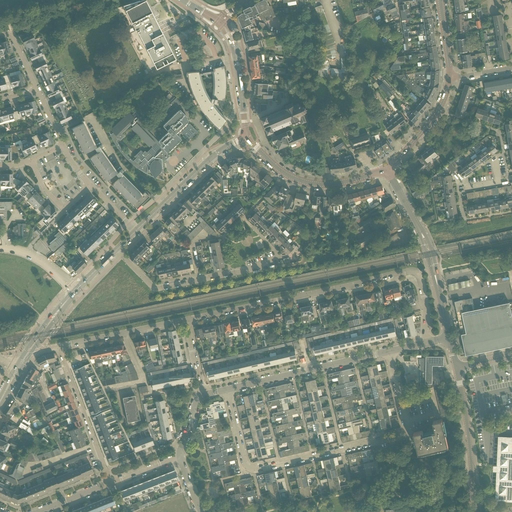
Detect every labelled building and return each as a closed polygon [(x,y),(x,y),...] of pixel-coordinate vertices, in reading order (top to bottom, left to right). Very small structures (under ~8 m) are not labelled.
[(133,3),(123,6),(126,13),(136,31),(139,29),(140,31),(137,32),(156,69),(176,59),(162,33),(160,35),(152,18),(154,17),(145,0),(141,0),(136,2),(137,3),(134,4),(133,3)] [(263,0),(255,4),(261,15),(264,23),(276,17),(271,6),(270,6),(266,0),(263,0)] [(410,10),(409,1),(402,2),(402,5),(399,5),(400,11),(410,10)] [(385,8),(382,9),(384,12),(395,7),(394,3),(393,4),(385,8)] [(261,15),(255,4),(243,10),(244,12),(238,17),(242,29),(242,28),(243,31),(255,28),(250,18),(252,17),(253,19),(261,15)] [(384,4),(373,8),(375,13),(385,8),(384,4)] [(322,5),(315,8),(322,26),(328,24),(322,5)] [(372,5),(366,7),(366,9),(368,12),(369,15),(375,13),(373,8),(372,5)] [(395,7),(384,12),(388,21),(400,16),(395,7)] [(430,7),(425,8),(421,9),(421,10),(422,18),(432,16),(430,7)] [(363,10),(355,12),(355,15),(357,22),(369,16),(369,15),(368,12),(366,9),(363,10)] [(410,10),(400,11),(401,16),(402,21),(405,20),(408,20),(413,19),(412,18),(407,19),(406,14),(410,14),(410,10)] [(455,15),(456,23),(467,22),(467,21),(464,22),(464,19),(468,18),(468,14),(455,15)] [(493,16),(494,23),(503,22),(502,15),(493,16)] [(467,22),(456,23),(457,31),(460,30),(461,33),(468,33),(468,27),(467,22)] [(332,35),(328,24),(322,26),(326,37),(332,35)] [(256,28),(255,28),(243,31),(246,41),(254,39),(252,33),(257,32),(256,28)] [(22,39),(24,44),(34,40),(32,35),(34,34),(33,30),(26,32),(28,36),(22,39)] [(336,44),(332,35),(326,37),(320,39),(322,45),(324,49),(333,45),(336,44)] [(462,39),(457,40),(459,53),(464,52),(468,52),(472,49),(473,46),(470,46),(467,47),(466,39),(462,39)] [(27,48),(27,49),(37,45),(34,40),(24,44),(26,48),(27,48)] [(6,41),(1,43),(4,54),(9,52),(9,53),(13,52),(11,48),(10,48),(8,48),(6,41)] [(259,41),(247,44),(248,50),(261,47),(259,41)] [(27,51),(29,55),(39,50),(37,45),(27,49),(28,51),(27,51)] [(324,49),(322,45),(316,68),(318,69),(327,70),(327,67),(331,68),(327,58),(324,49)] [(337,55),(333,45),(324,49),(327,58),(337,55)] [(428,49),(419,51),(420,54),(424,53),(437,51),(436,45),(431,46),(428,47),(428,49)] [(38,57),(39,60),(45,57),(44,54),(42,55),(39,50),(29,55),(31,60),(38,57)] [(471,60),(463,61),(463,63),(464,67),(472,66),(471,63),(476,62),(476,61),(478,60),(482,59),(481,56),(479,56),(477,57),(477,58),(471,59),(471,60)] [(34,66),(37,71),(47,66),(44,61),(47,60),(45,57),(39,60),(40,63),(34,66)] [(327,70),(325,77),(331,78),(349,81),(348,57),(341,58),(342,67),(342,68),(341,68),(341,70),(331,68),(327,67),(327,70)] [(422,66),(423,66),(439,63),(438,58),(438,57),(433,57),(429,58),(430,59),(427,59),(428,62),(421,63),(422,66)] [(39,74),(40,76),(49,71),(47,66),(37,71),(38,75),(39,74)] [(198,72),(186,73),(187,73),(189,79),(188,80),(189,80),(190,86),(189,86),(189,87),(190,86),(193,93),(192,93),(193,93),(196,99),(195,99),(195,100),(196,99),(199,105),(198,105),(204,115),(205,114),(209,119),(208,120),(209,120),(209,119),(214,124),(213,125),(214,124),(219,129),(218,130),(219,130),(226,120),(222,116),(217,112),(213,106),(213,104),(216,104),(217,102),(215,101),(216,100),(224,101),(225,94),(226,94),(225,94),(225,87),(226,87),(225,87),(225,80),(226,80),(225,80),(225,73),(226,73),(225,73),(223,66),(225,66),(224,66),(213,69),(213,71),(214,74),(214,81),(215,87),(214,93),(213,99),(212,99),(211,102),(209,100),(206,94),(203,89),(201,83),(199,77),(199,74),(198,72)] [(325,77),(327,70),(318,69),(317,76),(325,77)] [(415,73),(407,74),(407,79),(410,79),(419,78),(430,79),(439,80),(440,70),(428,72),(428,71),(415,73)] [(40,77),(41,81),(52,76),(49,71),(40,76),(40,77)] [(10,74),(6,75),(8,82),(11,81),(13,87),(14,87),(18,86),(15,75),(10,77),(10,74)] [(21,74),(15,75),(18,86),(24,85),(21,74)] [(407,79),(407,74),(403,75),(400,75),(396,76),(422,98),(423,98),(424,99),(425,98),(431,103),(435,94),(425,89),(423,88),(416,84),(410,81),(410,79),(407,79)] [(6,75),(0,77),(0,86),(1,91),(5,90),(5,89),(7,89),(5,83),(8,82),(6,75)] [(44,85),(44,86),(54,82),(52,76),(41,81),(43,85),(44,85)] [(510,88),(511,87),(511,78),(508,79),(508,76),(505,77),(505,79),(499,80),(501,90),(506,89),(507,90),(510,90),(510,88)] [(419,78),(410,79),(410,81),(416,84),(418,80),(420,81),(419,85),(425,88),(425,89),(435,94),(435,93),(437,91),(439,83),(438,83),(439,80),(430,79),(419,78)] [(490,82),(484,83),(486,92),(492,91),(492,93),(495,92),(495,91),(501,90),(499,80),(493,81),(493,79),(490,80),(490,82)] [(384,80),(382,82),(391,91),(392,90),(393,90),(384,80)] [(44,88),(46,92),(56,87),(54,82),(44,86),(45,87),(44,88)] [(383,83),(379,86),(389,98),(393,94),(391,91),(384,85),(383,83)] [(465,85),(463,91),(471,94),(473,88),(465,85)] [(55,94),(56,97),(62,94),(61,91),(59,92),(56,87),(46,92),(49,97),(55,94)] [(273,91),(268,91),(254,90),(254,95),(262,95),(262,94),(264,94),(263,99),(272,99),(272,101),(275,101),(276,98),(272,97),(273,91)] [(463,91),(461,97),(469,100),(471,94),(463,91)] [(51,102),(54,108),(64,103),(62,98),(64,97),(62,94),(56,97),(57,99),(51,102)] [(169,94),(162,101),(165,103),(172,96),(169,94)] [(409,94),(407,97),(415,103),(416,101),(412,97),(409,94)] [(129,112),(110,130),(113,133),(110,134),(109,131),(109,132),(110,134),(110,135),(114,143),(117,147),(119,151),(122,154),(125,157),(127,160),(131,164),(135,166),(138,168),(138,169),(141,170),(143,172),(147,174),(147,172),(151,173),(153,177),(154,177),(154,178),(155,178),(155,177),(160,173),(164,173),(163,160),(164,160),(164,162),(166,160),(165,159),(168,157),(169,157),(170,156),(166,152),(168,152),(181,140),(181,139),(179,137),(180,136),(180,134),(181,133),(188,141),(197,132),(190,124),(189,124),(187,122),(188,121),(188,120),(184,116),(185,115),(182,112),(180,110),(179,110),(178,110),(175,108),(181,102),(181,101),(178,97),(176,97),(175,98),(171,103),(166,107),(166,109),(169,112),(171,112),(174,109),(176,112),(163,125),(163,127),(168,132),(160,139),(158,141),(158,142),(142,125),(143,124),(135,111),(132,115),(129,112)] [(461,97),(459,103),(467,106),(469,100),(461,97)] [(418,98),(416,101),(420,104),(426,109),(430,105),(426,101),(424,99),(422,102),(418,98)] [(391,100),(388,102),(395,111),(398,109),(391,100)] [(34,101),(29,102),(32,113),(37,112),(34,101)] [(416,101),(415,103),(418,106),(416,108),(419,110),(422,113),(426,109),(420,104),(416,101)] [(23,104),(26,115),(32,113),(29,102),(24,104),(25,104),(23,104)] [(278,148),(278,149),(279,149),(289,145),(290,146),(306,139),(304,134),(292,139),(291,136),(292,136),(290,130),(276,136),(274,132),(274,131),(275,132),(278,131),(277,130),(278,131),(278,130),(281,128),(282,129),(282,128),(285,127),(285,128),(286,127),(286,126),(289,125),(289,126),(290,126),(289,125),(293,123),(294,125),(293,125),(293,126),(294,126),(295,126),(294,125),(297,124),(297,125),(298,125),(297,124),(300,123),(300,124),(301,123),(301,122),(300,120),(301,120),(302,123),(307,122),(303,114),(304,113),(305,114),(306,114),(305,113),(306,112),(307,112),(306,111),(306,110),(307,110),(307,109),(306,109),(306,108),(306,107),(305,108),(304,107),(305,106),(304,106),(304,107),(302,107),(302,106),(302,107),(301,107),(300,107),(301,106),(301,105),(300,106),(299,103),(293,105),(293,103),(292,103),(292,102),(292,103),(289,104),(288,104),(289,104),(286,106),(286,105),(285,105),(285,106),(285,107),(286,106),(286,108),(283,110),(283,109),(282,109),(283,110),(279,111),(279,110),(278,110),(279,112),(275,113),(275,112),(274,112),(275,113),(271,115),(271,113),(271,114),(271,115),(268,116),(267,116),(266,116),(263,118),(262,118),(261,118),(262,119),(264,123),(263,123),(266,130),(267,129),(268,133),(268,134),(269,134),(269,133),(270,133),(273,138),(272,138),(275,143),(276,145),(277,144),(276,145),(277,146),(277,147),(277,148),(278,148)] [(380,102),(373,104),(376,113),(383,111),(380,102)] [(56,111),(57,113),(66,108),(64,103),(54,108),(56,111)] [(459,103),(457,109),(465,112),(467,106),(459,103)] [(19,112),(16,113),(18,119),(21,118),(21,116),(26,115),(23,104),(19,105),(19,106),(18,106),(19,112)] [(253,113),(260,113),(267,110),(267,104),(254,104),(253,113)] [(10,107),(6,108),(9,119),(14,118),(15,120),(18,119),(16,113),(13,113),(12,108),(10,108),(10,107)] [(4,109),(0,110),(3,121),(9,119),(6,108),(6,109),(5,109),(4,109)] [(57,114),(59,118),(69,113),(66,108),(57,113),(57,114)] [(410,108),(408,110),(412,113),(418,118),(422,114),(422,113),(419,110),(416,108),(416,109),(414,111),(410,108)] [(465,112),(457,109),(455,115),(463,118),(465,112)] [(475,117),(481,119),(484,111),(478,109),(477,112),(475,117)] [(383,111),(376,113),(378,119),(385,117),(383,111)] [(487,122),(487,121),(490,113),(484,111),(481,119),(484,120),(483,120),(487,122)] [(69,113),(59,118),(61,123),(66,121),(68,125),(76,121),(75,117),(73,118),(71,119),(71,118),(69,113)] [(412,113),(408,118),(414,123),(418,118),(412,113)] [(487,121),(487,122),(490,123),(491,122),(493,123),(496,115),(490,113),(487,121)] [(398,116),(395,118),(402,127),(407,123),(400,114),(398,116)] [(496,115),(493,123),(499,125),(502,117),(496,115)] [(394,117),(390,120),(397,130),(402,127),(395,118),(394,117)] [(397,130),(390,120),(387,123),(388,123),(385,126),(391,135),(397,130)] [(90,158),(106,181),(116,174),(119,178),(113,184),(137,209),(151,195),(146,190),(142,193),(121,172),(123,170),(122,169),(118,173),(100,148),(102,146),(101,144),(97,147),(84,121),(82,121),(83,123),(72,128),(84,153),(95,148),(97,153),(90,158)] [(354,131),(351,123),(343,127),(346,134),(354,131)] [(49,132),(43,134),(48,145),(54,142),(49,132)] [(357,137),(350,139),(352,149),(371,143),(369,136),(368,136),(368,133),(367,133),(367,132),(366,133),(367,133),(365,134),(365,133),(364,134),(365,134),(363,134),(362,134),(363,135),(357,137)] [(37,135),(34,136),(37,142),(40,141),(43,147),(44,146),(48,145),(43,134),(38,137),(37,135)] [(32,140),(27,142),(32,152),(36,150),(37,149),(35,143),(37,142),(34,136),(31,137),(32,140)] [(378,147),(373,150),(376,154),(378,157),(379,158),(384,156),(385,157),(389,154),(388,152),(392,149),(390,146),(390,145),(387,141),(382,144),(381,143),(377,146),(378,147)] [(27,142),(22,144),(27,155),(31,153),(31,152),(32,152),(27,142)] [(16,145),(13,145),(15,152),(19,151),(22,157),(27,155),(22,144),(19,146),(18,144),(16,145)] [(5,148),(5,159),(11,159),(11,153),(15,152),(13,145),(10,146),(10,148),(5,148)] [(493,145),(487,149),(492,155),(497,151),(493,145)] [(422,164),(411,172),(414,176),(418,173),(421,170),(422,170),(425,168),(426,168),(431,164),(429,162),(438,155),(435,152),(432,148),(418,158),(422,164)] [(487,149),(482,152),(487,158),(492,155),(487,149)] [(476,154),(477,156),(482,162),(487,158),(482,152),(481,150),(476,154)] [(336,158),(337,172),(343,172),(344,171),(343,162),(342,163),(339,163),(338,154),(336,156),(336,158)] [(351,155),(348,156),(352,170),(353,169),(357,168),(356,163),(355,160),(355,159),(352,160),(351,155)] [(343,162),(344,171),(346,171),(352,170),(348,156),(345,157),(346,162),(343,162)] [(477,156),(472,160),(477,166),(482,162),(477,156)] [(235,158),(228,162),(230,164),(234,168),(234,169),(234,174),(238,174),(238,167),(235,158)] [(235,158),(238,167),(241,167),(241,170),(244,170),(244,168),(244,159),(243,158),(238,158),(235,158)] [(472,160),(467,164),(472,170),(477,166),(472,160)] [(251,172),(251,176),(257,181),(261,176),(264,172),(261,170),(251,162),(251,167),(251,172)] [(234,168),(230,164),(228,166),(226,163),(221,168),(227,174),(230,170),(230,175),(234,175),(234,174),(234,169),(234,168)] [(451,163),(447,166),(452,173),(456,169),(455,168),(451,163)] [(459,166),(455,168),(456,169),(462,176),(464,175),(465,175),(467,174),(472,170),(467,164),(462,168),(461,166),(459,166)] [(213,176),(210,179),(216,185),(219,182),(221,185),(223,183),(222,180),(222,176),(221,175),(218,171),(215,174),(214,174),(212,175),(213,176)] [(12,187),(13,188),(17,180),(14,178),(12,178),(12,174),(6,174),(6,185),(12,185),(12,187)] [(272,179),(267,175),(259,184),(262,186),(263,184),(266,187),(272,179)] [(433,177),(429,180),(430,182),(431,185),(434,185),(444,183),(451,182),(451,179),(452,179),(452,176),(450,176),(450,175),(443,177),(442,177),(438,177),(439,180),(434,181),(433,177)] [(18,192),(20,191),(28,183),(24,179),(21,182),(20,181),(17,180),(13,188),(14,188),(18,192)] [(210,179),(205,184),(214,192),(215,190),(213,188),(216,185),(210,179)] [(22,196),(17,202),(19,204),(24,199),(29,194),(27,192),(32,188),(30,187),(31,186),(28,183),(20,191),(18,192),(22,196)] [(205,184),(201,188),(207,194),(209,191),(212,194),(214,192),(205,184)] [(285,200),(288,194),(290,190),(282,187),(281,188),(276,186),(264,197),(271,204),(273,202),(273,201),(278,196),(285,200)] [(382,186),(376,187),(378,195),(384,194),(385,198),(389,197),(386,192),(384,193),(382,186)] [(415,188),(411,190),(413,194),(415,197),(416,196),(417,198),(421,196),(420,195),(422,193),(423,195),(426,193),(426,192),(425,190),(422,191),(421,190),(419,186),(415,188)] [(201,188),(196,193),(204,201),(206,199),(204,197),(207,194),(201,188)] [(454,194),(453,192),(454,192),(454,188),(453,189),(453,188),(445,189),(444,190),(444,193),(442,194),(443,196),(446,196),(454,194)] [(31,205),(32,204),(40,196),(37,193),(36,192),(31,197),(29,194),(24,199),(27,201),(31,205)] [(191,197),(197,204),(198,203),(197,203),(200,201),(202,203),(204,201),(196,193),(191,197)] [(303,206),(306,195),(300,193),(300,194),(297,193),(296,198),(294,198),(294,196),(291,195),(285,210),(292,213),(296,204),(303,206)] [(353,194),(347,195),(348,200),(350,207),(356,205),(355,202),(353,194)] [(89,195),(85,199),(91,206),(96,202),(94,201),(95,200),(92,197),(92,198),(89,195)] [(34,209),(37,212),(42,207),(40,205),(44,201),(43,199),(40,196),(32,204),(36,208),(34,209)] [(317,210),(321,210),(322,197),(313,196),(312,208),(318,208),(317,210)] [(187,199),(186,201),(196,212),(197,212),(195,210),(197,208),(195,206),(197,204),(191,197),(188,200),(187,199)] [(329,197),(329,202),(330,206),(334,205),(334,216),(338,215),(338,211),(342,211),(342,201),(336,201),(336,197),(329,197)] [(392,198),(388,201),(382,205),(385,212),(396,206),(392,198)] [(85,199),(81,203),(89,211),(93,207),(91,206),(85,199)] [(493,199),(487,200),(487,203),(489,211),(495,209),(494,202),(493,200),(493,199)] [(183,218),(185,215),(186,214),(188,213),(190,211),(193,215),(196,212),(186,201),(184,203),(185,203),(183,205),(183,204),(180,207),(180,208),(179,209),(177,212),(176,213),(175,212),(172,214),(172,215),(173,215),(171,217),(170,216),(169,218),(179,229),(182,226),(179,222),(180,220),(183,218)] [(445,209),(448,208),(456,207),(455,201),(447,202),(444,202),(445,209)] [(12,209),(12,202),(0,202),(0,220),(7,220),(7,215),(7,210),(12,209)] [(77,207),(84,213),(85,215),(89,211),(81,203),(77,207)] [(235,204),(232,207),(240,214),(245,210),(239,204),(237,207),(235,204)] [(41,220),(53,209),(50,206),(49,206),(48,205),(44,209),(42,207),(37,212),(39,214),(41,213),(45,217),(41,220)] [(476,213),(475,205),(465,207),(466,214),(470,214),(476,213)] [(77,207),(73,210),(80,217),(84,213),(77,207)] [(232,211),(230,213),(236,219),(240,214),(232,207),(230,209),(232,211)] [(449,211),(446,211),(447,218),(450,218),(457,217),(457,213),(456,207),(448,208),(449,211)] [(53,209),(41,220),(44,223),(47,227),(54,220),(52,218),(57,213),(53,209)] [(73,210),(69,214),(76,221),(80,217),(73,210)] [(250,219),(255,224),(261,218),(258,216),(260,214),(258,211),(257,213),(254,210),(249,214),(252,217),(250,219)] [(386,219),(385,220),(385,222),(388,228),(389,228),(390,230),(391,231),(394,230),(396,230),(400,228),(397,218),(393,212),(389,215),(386,217),(386,219)] [(225,213),(223,215),(231,223),(236,219),(230,213),(228,215),(225,213)] [(353,224),(348,227),(354,235),(365,227),(365,226),(373,221),(369,213),(360,219),(358,220),(353,224)] [(69,214),(66,218),(74,226),(77,222),(76,221),(69,214)] [(220,217),(218,219),(219,220),(221,222),(226,228),(231,223),(223,215),(221,218),(220,217)] [(66,218),(62,222),(68,228),(70,230),(74,226),(66,218)] [(111,218),(107,222),(114,229),(118,225),(115,222),(116,221),(113,219),(112,219),(111,218)] [(168,224),(165,227),(169,230),(170,229),(172,231),(175,228),(177,230),(178,231),(180,230),(179,229),(169,218),(169,219),(166,222),(166,223),(168,224)] [(255,224),(259,228),(267,221),(265,218),(263,221),(261,218),(255,224)] [(106,220),(102,224),(103,226),(108,230),(110,233),(112,230),(114,229),(107,222),(106,220)] [(226,228),(221,222),(219,220),(212,227),(214,229),(217,227),(218,229),(222,232),(226,228)] [(267,221),(259,228),(264,233),(266,231),(269,227),(271,226),(272,225),(270,222),(269,223),(267,221)] [(58,231),(63,236),(64,234),(66,233),(64,232),(68,228),(62,222),(58,226),(61,229),(58,231)] [(15,227),(13,227),(13,232),(14,232),(14,235),(14,236),(15,236),(16,237),(18,236),(18,238),(26,238),(26,224),(17,224),(17,225),(16,225),(15,226),(15,227)] [(102,224),(98,228),(106,236),(110,233),(103,226),(102,224)] [(271,226),(269,227),(266,231),(270,236),(278,228),(276,226),(274,228),(271,226)] [(98,228),(94,232),(102,240),(106,236),(98,228)] [(160,228),(155,232),(161,239),(164,236),(166,239),(168,237),(170,238),(172,236),(167,231),(165,233),(160,228)] [(270,236),(275,240),(280,235),(278,232),(280,230),(278,228),(270,236)] [(359,243),(355,245),(357,248),(361,246),(362,248),(383,236),(379,228),(371,232),(370,233),(363,237),(364,238),(358,241),(359,243)] [(61,235),(59,232),(54,236),(56,238),(49,243),(50,243),(51,244),(49,246),(53,251),(66,240),(63,236),(61,235)] [(90,236),(92,237),(98,244),(102,240),(94,232),(90,236)] [(161,239),(155,232),(150,237),(155,242),(153,244),(158,249),(160,247),(159,246),(161,244),(158,241),(161,239)] [(280,235),(275,240),(279,245),(287,237),(285,235),(282,233),(280,235)] [(92,237),(88,241),(94,248),(98,244),(92,237)] [(279,245),(283,249),(289,244),(287,242),(289,239),(287,237),(279,245)] [(86,239),(83,243),(91,251),(94,248),(88,241),(86,239)] [(216,239),(208,241),(209,246),(209,247),(212,246),(213,250),(220,248),(219,242),(216,242),(216,239)] [(146,241),(140,246),(149,255),(150,256),(153,254),(151,249),(148,246),(149,246),(148,244),(146,241)] [(79,247),(77,250),(81,254),(84,252),(87,255),(91,251),(83,243),(79,247)] [(289,244),(283,249),(288,254),(290,252),(293,254),(299,248),(296,246),(294,244),(292,246),(289,244)] [(61,247),(55,252),(58,255),(65,250),(62,246),(61,247)] [(140,246),(136,250),(142,257),(144,255),(147,257),(149,255),(140,246)] [(210,254),(211,257),(222,254),(220,248),(213,250),(213,253),(210,254)] [(78,261),(76,263),(82,269),(87,265),(79,257),(81,254),(77,250),(75,251),(74,252),(76,254),(78,256),(76,258),(78,261)] [(142,257),(136,250),(132,255),(133,256),(130,258),(138,266),(142,262),(140,259),(142,257)] [(48,258),(52,261),(58,255),(55,252),(48,258)] [(70,265),(66,269),(69,272),(73,269),(78,274),(82,269),(76,263),(74,260),(69,265),(70,265)] [(187,264),(184,265),(185,273),(192,271),(189,261),(186,261),(187,264)] [(215,262),(211,263),(211,266),(213,266),(213,267),(214,272),(222,271),(221,268),(224,267),(223,261),(215,262)] [(160,267),(155,268),(157,275),(159,275),(160,277),(160,278),(166,277),(164,266),(164,263),(163,263),(161,264),(161,266),(162,269),(161,270),(160,267)] [(180,263),(177,263),(179,274),(185,273),(184,265),(180,266),(180,263)] [(167,265),(164,266),(166,277),(173,275),(171,267),(168,268),(167,265)] [(408,285),(403,287),(408,301),(409,304),(414,302),(416,301),(415,298),(414,294),(415,294),(413,289),(412,289),(411,287),(410,285),(408,285)] [(399,287),(393,289),(394,294),(394,297),(395,301),(402,299),(402,301),(405,300),(405,299),(404,294),(401,295),(399,287)] [(384,300),(385,304),(385,305),(391,304),(390,298),(393,298),(392,289),(391,289),(390,289),(389,289),(388,290),(387,290),(388,290),(385,291),(386,299),(384,300)] [(381,291),(375,292),(377,299),(376,299),(377,304),(377,307),(381,306),(380,303),(383,303),(383,300),(382,296),(381,291)] [(367,294),(361,295),(362,303),(363,303),(366,302),(368,312),(371,311),(367,294)] [(361,295),(356,296),(357,301),(357,304),(358,307),(360,306),(363,318),(362,318),(363,323),(364,323),(366,323),(362,303),(361,295)] [(349,298),(342,299),(344,307),(347,307),(348,312),(352,311),(351,303),(350,304),(349,298)] [(458,301),(454,302),(456,312),(462,311),(463,310),(462,305),(473,303),(472,298),(458,301)] [(342,299),(337,300),(338,305),(340,316),(342,315),(345,315),(344,307),(342,299)] [(326,302),(325,303),(327,310),(328,314),(335,313),(334,306),(333,306),(331,301),(330,302),(329,301),(326,301),(326,302)] [(456,312),(465,354),(471,353),(472,354),(511,345),(511,316),(509,303),(462,312),(462,311),(456,312)] [(312,306),(306,307),(309,320),(309,322),(313,321),(314,320),(314,319),(314,318),(314,317),(313,317),(312,317),(311,317),(311,314),(313,313),(313,310),(312,306)] [(309,320),(306,307),(300,308),(301,313),(300,314),(302,323),(304,324),(309,323),(309,320)] [(275,313),(276,318),(276,320),(280,319),(281,323),(283,322),(282,317),(281,312),(278,312),(276,313),(275,313)] [(289,315),(285,316),(287,324),(285,324),(286,329),(290,328),(289,324),(295,322),(293,314),(292,313),(290,314),(290,315),(289,315)] [(263,316),(264,324),(265,328),(267,327),(268,329),(271,328),(268,315),(265,315),(263,315),(263,316)] [(260,331),(257,317),(255,317),(254,317),(253,317),(252,318),(254,326),(256,326),(257,331),(260,331)] [(243,333),(250,331),(248,318),(241,319),(243,333)] [(232,322),(231,322),(232,327),(233,331),(237,330),(238,336),(242,335),(243,335),(243,330),(241,331),(240,326),(239,321),(235,322),(234,321),(233,322),(232,322)] [(322,333),(321,327),(320,326),(315,327),(316,332),(312,333),(312,336),(322,333)] [(210,327),(204,328),(205,333),(206,337),(208,337),(209,341),(210,341),(210,342),(211,347),(214,346),(213,341),(210,327)] [(202,328),(196,330),(197,337),(201,336),(202,339),(204,338),(202,328)] [(332,339),(326,341),(328,347),(327,347),(328,352),(334,350),(333,346),(334,346),(333,342),(332,339)] [(142,354),(139,341),(135,342),(134,344),(141,359),(144,358),(142,354)] [(326,341),(320,343),(320,345),(321,345),(322,348),(321,349),(322,353),(328,352),(327,347),(328,347),(326,341)] [(122,345),(119,346),(121,355),(124,354),(126,359),(129,357),(124,346),(122,345)] [(315,350),(311,351),(312,356),(322,353),(321,349),(322,348),(321,345),(320,345),(314,346),(315,350)] [(114,347),(109,348),(111,355),(112,360),(114,359),(116,367),(118,366),(117,361),(117,359),(114,347)] [(97,363),(94,351),(90,352),(86,353),(90,359),(94,358),(96,367),(98,367),(97,363)] [(53,354),(44,356),(48,363),(49,365),(50,368),(52,368),(55,366),(56,369),(54,370),(53,371),(54,373),(50,375),(54,382),(62,379),(64,378),(65,377),(64,373),(61,366),(59,360),(58,361),(59,365),(55,366),(54,363),(54,362),(55,361),(53,355),(53,354)] [(44,356),(36,360),(39,364),(41,369),(43,368),(44,367),(49,365),(48,363),(44,356)] [(439,372),(444,371),(443,366),(444,366),(444,357),(426,356),(426,358),(418,358),(419,360),(420,360),(421,387),(431,387),(431,384),(432,384),(432,366),(438,366),(439,372)] [(148,363),(144,365),(146,370),(146,371),(155,370),(154,367),(151,360),(150,357),(145,359),(147,362),(148,363)] [(159,366),(154,367),(155,370),(162,368),(162,365),(161,365),(160,360),(158,360),(159,366)] [(377,365),(372,366),(374,377),(387,374),(387,371),(379,372),(377,365)] [(84,366),(73,370),(74,370),(76,376),(86,372),(84,366)] [(361,377),(362,380),(374,377),(372,366),(367,367),(369,375),(361,377)] [(32,367),(29,372),(39,379),(42,375),(38,373),(38,372),(36,370),(32,367)] [(355,368),(341,371),(344,383),(350,382),(348,375),(354,374),(354,375),(357,375),(355,368)] [(337,378),(339,385),(344,383),(341,371),(328,374),(330,381),(332,380),(332,379),(337,378)] [(26,377),(33,381),(34,384),(35,384),(39,379),(29,372),(26,377)] [(86,372),(76,376),(78,381),(88,378),(86,372)] [(374,377),(377,387),(382,386),(380,378),(388,376),(387,374),(374,377)] [(30,388),(34,396),(41,410),(44,417),(48,415),(47,414),(44,406),(42,402),(37,393),(39,391),(37,387),(35,384),(34,384),(33,381),(26,377),(23,383),(30,388)] [(370,381),(372,388),(377,387),(374,377),(362,380),(362,382),(370,381)] [(88,378),(78,381),(80,387),(90,383),(88,378)] [(315,379),(310,381),(313,391),(318,390),(325,388),(325,385),(317,387),(315,379)] [(358,380),(350,382),(344,383),(347,396),(353,395),(351,388),(357,386),(357,388),(359,387),(358,380)] [(60,382),(58,383),(59,386),(60,386),(62,392),(69,389),(67,383),(66,384),(65,381),(60,382)] [(303,394),(308,393),(313,391),(310,381),(305,382),(307,389),(299,391),(300,394),(303,394)] [(54,382),(47,386),(50,390),(50,391),(57,387),(54,382)] [(33,398),(34,396),(30,388),(23,383),(20,389),(28,393),(27,395),(28,396),(31,397),(33,398)] [(90,383),(80,387),(82,392),(92,389),(90,383)] [(291,383),(278,386),(281,398),(286,397),(284,390),(290,389),(291,393),(295,392),(294,385),(292,386),(291,383)] [(340,390),(342,397),(345,396),(347,396),(344,383),(339,385),(331,386),(333,393),(335,393),(335,391),(340,390)] [(377,387),(379,397),(384,396),(383,389),(390,387),(390,384),(382,386),(377,387)] [(266,396),(267,402),(270,401),(268,394),(273,393),(275,400),(281,398),(278,386),(264,389),(266,396)] [(373,391),(374,398),(379,397),(377,387),(372,388),(364,390),(365,393),(373,391)] [(20,389),(15,398),(16,398),(19,400),(20,401),(23,402),(22,403),(27,405),(29,402),(29,400),(29,398),(28,397),(28,396),(27,395),(28,393),(20,389)] [(62,399),(65,398),(71,395),(69,389),(62,392),(64,395),(61,396),(62,399)] [(92,389),(82,392),(84,398),(94,394),(92,389)] [(313,391),(315,402),(320,400),(328,399),(327,396),(319,397),(318,390),(313,391)] [(302,405),(310,403),(315,402),(313,391),(308,393),(309,400),(302,402),(302,405)] [(345,396),(348,409),(354,407),(352,400),(358,399),(358,401),(360,400),(359,393),(353,395),(347,396),(345,396)] [(94,394),(84,398),(86,404),(96,400),(94,394)] [(253,394),(248,395),(251,406),(264,403),(263,400),(255,402),(253,394)] [(379,397),(382,407),(387,406),(385,399),(393,397),(392,394),(384,396),(379,397)] [(71,395),(65,398),(67,404),(74,402),(74,401),(71,395)] [(122,398),(128,422),(140,420),(135,395),(122,398)] [(237,406),(238,409),(251,406),(248,395),(243,396),(245,404),(237,406)] [(281,398),(284,411),(286,410),(289,410),(288,403),(293,401),(295,408),(299,407),(296,395),(286,397),(281,398)] [(341,403),(343,410),(348,409),(345,396),(342,397),(332,399),(334,406),(336,406),(336,404),(341,403)] [(485,408),(495,407),(495,405),(496,404),(495,396),(484,398),(485,408)] [(375,401),(377,409),(382,407),(379,397),(374,398),(370,399),(367,400),(367,403),(375,401)] [(276,405),(278,412),(284,411),(281,398),(275,400),(270,401),(267,402),(269,409),(271,408),(271,407),(276,405)] [(12,399),(7,406),(18,413),(20,409),(17,403),(16,401),(14,400),(12,399)] [(96,400),(86,404),(88,409),(98,405),(96,400)] [(315,402),(318,412),(323,411),(330,409),(330,406),(322,408),(320,400),(315,402)] [(54,401),(44,406),(47,414),(57,409),(54,401)] [(210,407),(206,408),(207,413),(212,412),(213,414),(214,420),(220,419),(218,412),(224,410),(224,412),(226,411),(225,404),(224,401),(219,402),(218,401),(214,402),(214,404),(209,405),(210,407)] [(69,408),(66,410),(67,412),(76,408),(74,402),(67,404),(67,405),(69,408)] [(307,415),(313,413),(318,412),(315,402),(310,403),(312,410),(304,412),(305,415),(307,415)] [(251,406),(253,416),(258,415),(257,408),(264,406),(264,403),(251,406)] [(382,407),(384,418),(389,417),(387,409),(390,409),(395,407),(395,404),(394,404),(391,405),(387,406),(382,407)] [(98,405),(88,409),(91,415),(90,415),(101,411),(100,411),(98,405)] [(7,406),(2,413),(6,415),(8,417),(10,418),(13,414),(16,417),(18,413),(7,406)] [(246,410),(248,417),(253,416),(251,406),(238,409),(239,412),(241,411),(246,410)] [(348,409),(351,421),(357,420),(355,413),(361,412),(361,413),(363,413),(362,406),(354,407),(348,409)] [(286,410),(289,423),(294,421),(292,415),(298,413),(298,415),(301,414),(299,407),(295,408),(289,410),(286,410)] [(377,412),(379,419),(384,418),(382,407),(377,409),(369,410),(370,413),(377,412)] [(67,412),(69,418),(79,414),(76,408),(67,412)] [(28,418),(30,422),(36,418),(35,416),(36,415),(33,409),(29,411),(32,417),(28,418)] [(344,416),(346,422),(351,421),(348,409),(343,410),(335,412),(337,419),(339,418),(339,417),(344,416)] [(273,417),(271,417),(272,421),(274,421),(276,420),(276,421),(282,419),(283,424),(289,423),(286,410),(284,411),(278,412),(272,414),(273,417)] [(318,412),(320,422),(325,421),(333,419),(332,416),(324,418),(323,411),(318,412)] [(309,425),(315,424),(320,422),(318,412),(313,413),(314,420),(306,422),(307,425),(309,425)] [(101,413),(91,417),(94,422),(103,419),(101,413),(102,413),(101,413)] [(253,416),(256,426),(261,425),(259,418),(267,416),(266,413),(258,415),(253,416)] [(69,418),(71,423),(74,422),(81,420),(79,414),(69,418)] [(202,424),(203,429),(216,427),(214,420),(213,414),(206,415),(206,417),(208,417),(209,422),(202,424)] [(389,417),(384,418),(387,428),(392,427),(390,419),(393,419),(398,418),(397,415),(392,416),(389,417)] [(249,420),(251,428),(256,426),(253,416),(248,417),(242,419),(240,419),(241,422),(249,420)] [(214,420),(216,427),(217,432),(222,431),(221,424),(227,423),(227,424),(229,424),(228,417),(220,419),(214,420)] [(357,420),(351,421),(354,434),(355,434),(358,433),(360,433),(358,425),(364,424),(364,426),(366,425),(365,418),(357,420)] [(384,418),(379,419),(371,421),(372,424),(380,422),(382,430),(387,428),(384,418)] [(103,419),(94,422),(96,428),(105,424),(103,419)] [(413,432),(417,449),(418,453),(448,446),(442,419),(433,421),(435,429),(430,430),(431,432),(423,434),(422,430),(413,432)] [(74,422),(71,423),(71,424),(73,429),(79,427),(83,426),(81,420),(74,422)] [(289,423),(291,435),(297,434),(295,427),(301,426),(301,427),(304,427),(302,420),(294,421),(289,423)] [(320,422),(322,432),(335,429),(334,427),(327,428),(325,421),(320,422)] [(350,435),(352,434),(354,434),(351,421),(346,422),(338,424),(340,431),(342,431),(342,429),(347,428),(349,435),(350,435)] [(309,433),(310,435),(322,432),(320,422),(315,424),(317,431),(309,433)] [(256,426),(258,437),(263,436),(261,428),(269,426),(268,423),(261,425),(256,426)] [(276,429),(274,429),(275,433),(277,433),(279,432),(279,431),(284,430),(286,437),(291,435),(289,423),(283,424),(275,426),(276,429)] [(4,438),(8,440),(9,437),(10,437),(14,430),(16,431),(18,428),(12,424),(11,426),(6,424),(3,429),(1,429),(0,431),(1,432),(1,433),(6,435),(4,438)] [(105,424),(96,428),(98,434),(108,430),(105,424)] [(251,431),(253,438),(258,437),(256,426),(251,428),(243,429),(244,432),(251,431)] [(81,433),(79,427),(73,429),(69,431),(71,437),(81,433)] [(212,433),(213,440),(219,439),(217,432),(216,427),(203,429),(202,430),(204,437),(207,436),(206,435),(212,433)] [(217,432),(219,439),(220,445),(225,443),(224,436),(229,435),(230,437),(232,436),(231,429),(222,431),(217,432)] [(335,429),(322,432),(325,443),(329,442),(330,442),(333,441),(331,433),(336,432),(335,429)] [(108,430),(98,434),(100,439),(110,435),(108,430)] [(297,434),(291,435),(295,448),(296,448),(299,447),(300,447),(298,439),(304,438),(304,440),(306,439),(305,432),(297,434)] [(322,432),(310,435),(310,438),(318,436),(320,444),(325,443),(322,432)] [(83,439),(81,433),(71,437),(74,443),(83,439)] [(258,437),(260,447),(266,446),(265,443),(264,439),(272,437),(271,434),(263,436),(258,437)] [(110,435),(100,439),(102,445),(112,441),(110,435)] [(290,449),(293,448),(295,448),(291,435),(286,437),(278,439),(280,445),(282,445),(282,444),(287,442),(289,450),(290,449)] [(151,436),(144,439),(146,442),(145,443),(147,447),(153,445),(151,440),(152,440),(151,436)] [(254,441),(256,448),(260,447),(258,437),(253,438),(248,439),(245,440),(246,443),(254,441)] [(83,439),(74,443),(76,449),(86,445),(83,439)] [(144,439),(139,441),(140,445),(139,445),(141,449),(147,447),(145,443),(146,442),(144,439)] [(215,446),(216,453),(222,452),(220,445),(219,439),(213,440),(205,442),(207,449),(209,449),(209,447),(215,446)] [(112,441),(102,445),(104,450),(114,447),(112,441)] [(220,445),(222,452),(223,457),(228,456),(227,449),(232,448),(233,449),(235,448),(233,442),(225,443),(220,445)] [(511,443),(498,443),(497,465),(497,472),(497,480),(496,500),(509,501),(511,501),(511,443)] [(266,446),(260,447),(263,458),(268,456),(266,449),(274,447),(273,444),(266,446)] [(114,447),(104,450),(106,456),(116,452),(114,447)] [(260,447),(256,448),(248,450),(248,453),(256,451),(258,459),(263,458),(260,447)] [(374,448),(360,452),(363,464),(369,463),(367,456),(372,455),(374,461),(376,461),(375,454),(374,448)] [(5,451),(3,454),(16,460),(17,457),(5,451)] [(116,452),(106,456),(108,461),(108,462),(119,458),(118,458),(116,452)] [(218,458),(219,465),(224,464),(223,457),(222,452),(216,453),(210,454),(208,455),(210,462),(212,461),(212,460),(218,458)] [(347,455),(350,467),(352,467),(351,460),(356,458),(358,465),(363,464),(360,452),(347,455)] [(228,456),(223,457),(224,463),(224,464),(226,471),(234,469),(234,468),(232,469),(230,461),(235,460),(236,465),(234,465),(235,468),(237,467),(239,467),(238,460),(236,454),(228,456)] [(334,458),(329,459),(331,470),(336,469),(344,467),(343,464),(339,465),(337,457),(334,458)] [(322,472),(326,471),(331,470),(329,459),(324,460),(325,468),(318,470),(318,473),(322,472)] [(16,460),(12,468),(17,470),(18,467),(19,464),(20,462),(16,460)] [(377,461),(376,461),(374,461),(369,463),(363,464),(366,477),(372,475),(370,468),(375,467),(377,474),(379,474),(378,467),(378,466),(377,461)] [(89,462),(84,465),(88,474),(93,472),(89,462)] [(312,463),(299,466),(302,477),(307,475),(305,468),(313,466),(312,463)] [(224,464),(219,465),(211,467),(213,473),(214,480),(217,479),(215,472),(221,471),(222,478),(227,477),(226,471),(224,464)] [(352,467),(350,467),(353,480),(355,479),(354,472),(359,471),(361,478),(366,477),(363,464),(358,465),(352,467)] [(78,467),(79,468),(82,477),(88,474),(84,465),(78,467)] [(295,470),(297,478),(302,477),(299,466),(286,469),(287,472),(295,470)] [(12,468),(9,475),(13,477),(14,475),(16,471),(17,470),(12,468)] [(79,468),(73,471),(77,480),(78,480),(83,478),(82,477),(79,468)] [(336,469),(331,470),(334,480),(338,479),(346,477),(345,474),(338,476),(336,469)] [(321,483),(326,482),(329,481),(334,480),(331,470),(326,471),(328,478),(320,480),(321,483)] [(73,471),(67,473),(71,483),(77,480),(73,471)] [(175,471),(168,474),(170,478),(169,479),(170,480),(170,482),(177,479),(175,477),(176,476),(175,471)] [(277,471),(270,473),(272,483),(277,482),(285,480),(284,478),(277,479),(276,478),(278,477),(277,471)] [(67,473),(62,475),(66,485),(71,483),(67,473)] [(263,486),(267,485),(272,483),(270,473),(265,474),(266,482),(262,483),(261,480),(258,480),(259,486),(263,486)] [(302,477),(304,487),(309,485),(307,478),(315,476),(314,474),(307,475),(302,477)] [(62,475),(56,477),(60,486),(60,487),(66,485),(62,475)] [(54,477),(50,479),(54,489),(60,486),(56,477),(55,478),(54,477)] [(251,477),(238,480),(241,493),(246,492),(245,485),(250,484),(252,490),(254,490),(252,483),(253,483),(251,477)] [(297,480),(299,488),(304,487),(302,477),(297,478),(289,479),(290,482),(297,480)] [(43,481),(44,483),(47,491),(54,489),(50,479),(46,480),(43,481)] [(338,479),(334,480),(336,490),(347,488),(349,487),(348,484),(340,486),(338,479)] [(234,489),(235,494),(241,493),(238,480),(225,484),(226,491),(234,489)] [(277,482),(272,483),(275,494),(280,493),(287,491),(287,488),(285,480),(282,481),(283,488),(279,489),(277,482)] [(325,490),(322,490),(323,493),(336,490),(334,480),(329,481),(330,488),(325,490)] [(151,481),(145,483),(146,487),(145,488),(147,491),(153,489),(151,485),(152,485),(151,481)] [(44,483),(38,485),(42,495),(48,493),(47,491),(44,483)] [(262,497),(270,495),(275,494),(272,483),(267,485),(269,492),(261,494),(262,497)] [(309,485),(304,487),(307,497),(312,496),(310,488),(318,486),(317,483),(313,484),(309,485)] [(33,487),(37,497),(42,495),(38,485),(33,487)] [(9,490),(3,487),(0,494),(0,497),(4,499),(9,490)] [(33,487),(27,490),(31,499),(37,497),(33,487)] [(304,487),(299,488),(291,490),(292,492),(300,491),(302,499),(307,497),(304,487)] [(133,488),(127,490),(129,494),(128,495),(129,498),(135,496),(134,492),(135,492),(133,488)] [(14,492),(9,490),(4,499),(10,502),(10,500),(14,492)] [(31,499),(27,490),(21,492),(22,494),(25,501),(25,502),(31,499)] [(246,492),(241,493),(244,505),(249,504),(248,497),(253,496),(254,503),(259,502),(257,494),(255,495),(254,490),(252,490),(246,492)] [(182,493),(173,496),(175,501),(184,498),(182,493)] [(241,493),(235,494),(228,496),(231,509),(233,508),(232,501),(237,500),(238,507),(244,505),(241,493)] [(280,493),(275,494),(277,504),(290,501),(289,498),(281,500),(280,493)] [(25,501),(22,494),(17,496),(14,494),(10,500),(17,504),(25,501)] [(275,494),(270,495),(271,502),(264,504),(264,507),(277,504),(275,494)] [(111,496),(107,498),(110,506),(115,504),(112,496),(111,496)] [(107,498),(102,500),(105,508),(110,506),(107,498)] [(184,498),(175,501),(177,506),(186,503),(184,498)] [(102,500),(96,502),(100,510),(105,508),(102,500)] [(96,502),(91,504),(94,511),(95,511),(100,510),(96,502)] [(157,503),(149,507),(151,511),(159,508),(157,503)] [(186,503),(177,506),(179,511),(188,508),(186,503)]
